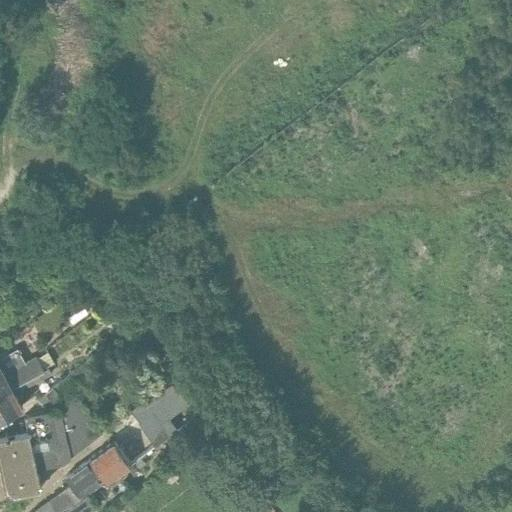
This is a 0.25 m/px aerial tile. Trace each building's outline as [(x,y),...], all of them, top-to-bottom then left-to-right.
[(0,389),(42,370),(35,356),(5,373),(0,363),(0,389)] [(42,370),(0,389),(0,418),(23,405),(16,394),(52,374),(48,367),(42,370)] [(47,410),(61,398),(78,388),(69,374),(38,399),(47,410)] [(114,440),(130,464),(131,464),(130,463),(170,434),(178,428),(171,417),(179,412),(186,421),(196,413),(189,404),(174,385),(131,411),(139,421),(114,440)] [(0,463),(7,495),(42,486),(37,468),(63,462),(71,456),(71,455),(102,431),(75,391),(58,408),(25,415),(28,429),(0,435),(0,463)] [(195,449),(213,435),(197,414),(182,424),(189,434),(186,437),(195,449)] [(106,481),(130,464),(114,440),(90,457),(104,478),(106,481)] [(71,482),(81,496),(104,478),(90,457),(65,474),(71,482)] [(30,511),(62,511),(82,498),(81,496),(71,482),(33,510),(30,511)] [(84,511),(89,508),(82,498),(62,511),(84,511)]
